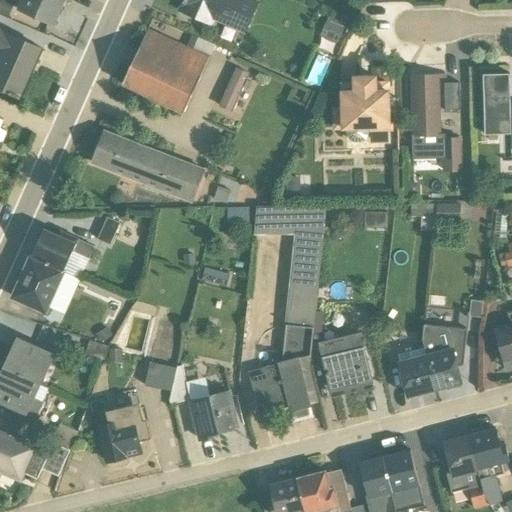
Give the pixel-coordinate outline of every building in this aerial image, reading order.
[(0,0),(0,12),(9,16),(15,2),(9,0),(0,0)] [(54,25),(65,0),(19,0),(16,8),(54,25)] [(257,0),(181,0),(177,11),(213,27),(216,22),(245,35),(259,1),(257,0)] [(328,18),(320,36),(337,44),(345,26),(328,18)] [(0,88),(20,98),(43,48),(0,27),(0,88)] [(148,28),(121,85),(183,114),(209,57),(186,46),(148,28)] [(186,46),(209,57),(214,46),(191,35),(186,46)] [(236,67),(219,106),(231,111),(249,73),(236,67)] [(509,73),(483,74),(484,134),(511,133),(509,73)] [(412,134),(412,159),(442,158),(442,138),(445,138),(445,133),(439,134),(438,77),(445,77),(445,75),(412,76),(413,134),(412,134)] [(389,123),(388,83),(375,83),(375,77),(354,77),(354,84),(342,84),(342,107),(332,107),(332,129),(346,129),(346,132),(346,134),(347,137),(348,139),(350,140),(352,142),(355,142),(358,143),(360,142),(362,141),(364,140),(365,138),(367,136),(367,134),(368,132),(370,132),(370,143),(388,142),(387,131),(393,131),(393,123),(389,123)] [(459,82),(444,83),(444,110),(459,109),(459,82)] [(205,170),(104,129),(90,163),(192,203),(205,170)] [(445,138),(442,138),(442,158),(443,171),(462,171),(461,137),(445,138)] [(286,176),(286,195),(283,195),(283,202),(293,202),(293,195),(300,195),(300,176),(286,176)] [(213,200),(227,204),(231,191),(218,186),(213,200)] [(436,203),(411,204),(411,216),(436,217),(436,203)] [(461,203),(436,203),(436,217),(436,222),(460,221),(461,203)] [(309,366),(326,205),(257,206),(255,224),(254,235),(294,234),(283,361),(248,370),(259,413),(288,406),(289,412),(312,406),(311,404),(317,402),(309,366)] [(255,224),(257,206),(227,207),(228,224),(255,224)] [(493,237),(505,238),(508,215),(495,213),(493,237)] [(107,217),(97,238),(110,244),(120,222),(107,217)] [(43,229),(31,255),(66,271),(81,278),(94,246),(60,232),(59,236),(43,229)] [(507,267),(511,266),(511,250),(503,253),(507,267)] [(66,271),(31,255),(13,296),(29,304),(27,308),(46,316),(66,271)] [(469,315),(481,317),(482,301),(470,300),(469,315)] [(510,325),(495,329),(505,372),(511,369),(511,312),(507,314),(510,325)] [(422,339),(425,347),(436,390),(463,383),(459,368),(463,366),(467,328),(424,324),(422,339)] [(318,342),(331,397),(363,390),(362,384),(373,382),(361,332),(318,342)] [(3,366),(41,384),(54,356),(55,354),(17,335),(3,366)] [(84,353),(105,360),(110,347),(89,340),(84,353)] [(425,347),(396,356),(406,398),(436,390),(425,347)] [(122,349),(109,349),(109,362),(122,361),(122,349)] [(54,356),(41,384),(46,387),(47,387),(60,359),(54,356)] [(171,390),(176,367),(150,361),(145,384),(171,390)] [(188,401),(191,400),(186,381),(182,365),(176,366),(176,367),(171,390),(168,401),(170,406),(188,401)] [(41,384),(3,366),(0,371),(0,402),(27,415),(28,413),(36,417),(43,402),(40,401),(35,398),(41,384)] [(205,376),(186,381),(191,400),(210,395),(205,376)] [(41,384),(35,398),(40,401),(46,387),(41,384)] [(191,400),(188,401),(197,441),(219,436),(218,432),(240,427),(231,390),(210,395),(191,400)] [(139,402),(101,411),(104,424),(97,425),(106,463),(144,453),(140,439),(152,437),(148,419),(143,420),(139,402)] [(468,434),(485,497),(490,504),(503,499),(496,473),(503,471),(501,463),(509,461),(504,442),(499,444),(495,427),(468,434)] [(47,453),(0,431),(0,473),(1,471),(20,480),(24,472),(37,478),(42,468),(58,475),(70,450),(52,441),(47,453)] [(468,434),(444,441),(447,456),(442,458),(451,492),(469,488),(474,507),(490,504),(485,497),(468,434)] [(383,456),(397,510),(423,503),(418,484),(419,484),(410,449),(383,456)] [(363,486),(369,511),(395,511),(397,511),(397,510),(383,456),(359,461),(365,485),(363,486)] [(297,476),(306,511),(329,511),(328,508),(338,506),(340,505),(335,485),(330,486),(327,472),(326,468),(297,476)] [(340,468),(327,472),(330,486),(335,485),(340,505),(338,506),(340,511),(350,509),(340,468)] [(306,511),(297,476),(268,483),(273,499),(269,500),(271,511),(306,511)]
